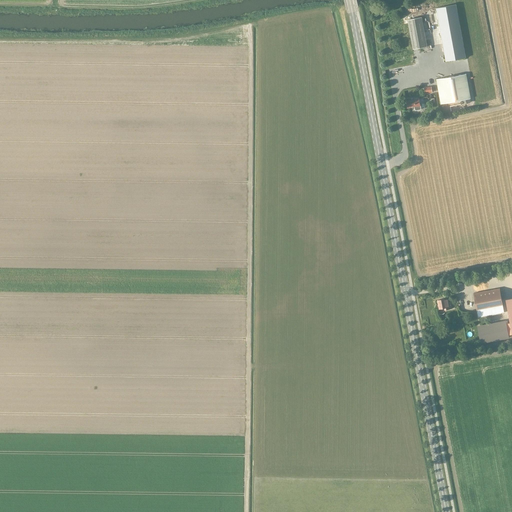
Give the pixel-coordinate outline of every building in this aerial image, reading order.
[(436,8),(446,61),(466,58),(456,5),(436,8)] [(408,19),(413,49),(427,47),(422,17),(408,19)] [(466,74),(436,79),(441,104),(470,99),(466,74)] [(407,108),(414,107),(416,110),(420,110),(421,109),(420,106),(419,97),(414,98),(414,100),(406,101),(407,108)] [(500,288),(474,293),(477,311),(503,306),(500,288)] [(447,298),(438,300),(439,309),(444,308),(445,310),(452,308),(450,301),(448,302),(447,298)] [(506,321),(479,327),(482,343),(509,337),(508,335),(506,324),(506,321)]
